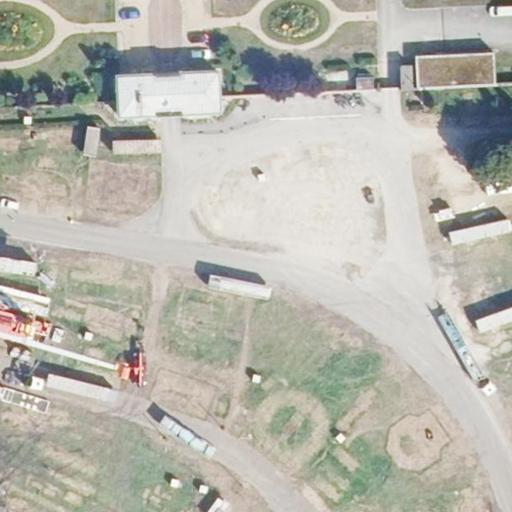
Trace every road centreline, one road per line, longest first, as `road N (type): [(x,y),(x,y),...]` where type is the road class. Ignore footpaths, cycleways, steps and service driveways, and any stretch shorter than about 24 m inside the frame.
road 1 (tertiary): [(0,223),(293,276),(364,311),(433,366)]
road 2 (residential): [(433,366),(405,190),(392,34)]
road 3 (tertiary): [(433,366),(475,420),(511,498)]
road 4 (residential): [(511,44),(392,34)]
